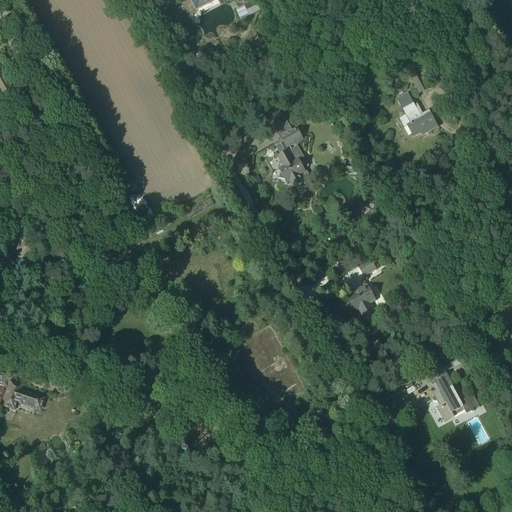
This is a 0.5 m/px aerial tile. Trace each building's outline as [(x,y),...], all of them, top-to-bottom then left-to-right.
[(193,0),(198,9),(211,2),(210,1),(211,0),(193,0)] [(254,0),(251,0),(243,4),(248,15),(259,9),(258,8),(263,6),(259,0),(254,0)] [(272,0),(263,0),(271,13),(278,8),(272,0)] [(297,26),(283,34),(295,55),(313,43),(301,26),(298,28),(297,26)] [(370,60),(356,70),(366,84),(380,74),(370,60)] [(0,96),(1,99),(13,92),(0,69),(0,96)] [(22,93),(10,99),(19,116),(31,110),(22,93)] [(407,95),(397,101),(406,116),(407,116),(412,124),(407,127),(413,139),(421,135),(422,137),(437,129),(428,112),(422,116),(419,111),(416,112),(407,95)] [(60,101),(49,107),(55,118),(67,112),(60,101)] [(286,150),(302,141),(295,130),(280,139),(286,150)] [(288,152),(277,158),(283,168),(278,170),(280,173),(278,180),(285,181),(286,184),(289,182),(293,189),(309,180),(305,172),(304,173),(303,170),(307,168),(302,157),(299,159),(294,150),(288,153),(288,152)] [(342,161),(341,169),(343,169),(343,170),(351,171),(351,167),(344,166),(345,161),(342,161)] [(1,200),(0,200),(0,221),(12,216),(1,200)] [(377,206),(368,211),(373,219),(382,214),(377,206)] [(12,216),(0,221),(0,224),(2,228),(14,222),(12,216)] [(5,252),(0,253),(0,284),(1,286),(17,279),(5,252)] [(370,261),(357,268),(363,278),(376,271),(370,261)] [(349,301),(347,302),(352,311),(354,310),(355,313),(358,311),(362,317),(372,312),(368,305),(374,302),(366,288),(347,299),(349,301)] [(371,321),(379,317),(377,312),(369,316),(371,321)] [(511,322),(508,315),(503,318),(510,331),(511,329),(511,322)] [(490,324),(482,329),(490,343),(498,339),(490,324)] [(453,346),(438,354),(440,359),(456,351),(453,346)] [(439,368),(422,377),(434,398),(433,399),(432,399),(432,400),(432,401),(431,401),(432,402),(432,403),(433,404),(434,404),(435,404),(436,404),(436,403),(438,403),(440,407),(436,409),(445,423),(454,418),(453,417),(451,414),(462,408),(464,411),(466,416),(479,409),(473,397),(460,404),(452,389),(453,389),(445,373),(466,361),(461,352),(438,365),(439,368)] [(8,383),(0,406),(11,409),(14,400),(29,405),(28,407),(37,410),(41,399),(17,391),(19,386),(8,383)]
